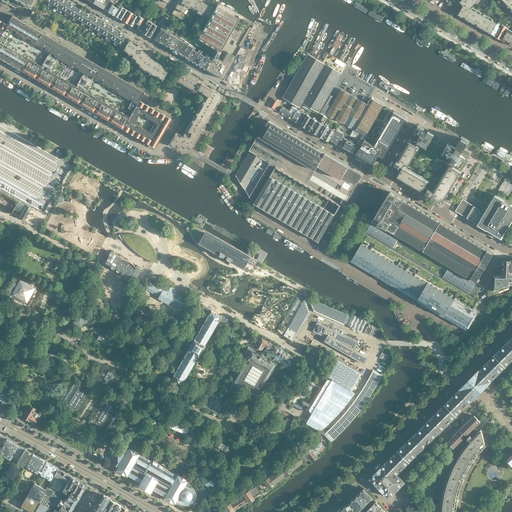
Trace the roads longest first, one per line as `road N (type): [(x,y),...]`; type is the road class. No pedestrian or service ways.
road 1 (residential): [(370,171),(76,0)]
road 2 (residential): [(160,153),(194,153),(224,171),(254,211),(320,252),(370,171)]
road 3 (residential): [(0,12),(13,10),(147,89),(176,122),(160,153)]
road 4 (tertiary): [(361,477),(511,328)]
road 5 (residential): [(0,65),(160,153)]
road 6 (residential): [(442,214),(475,151),(414,117)]
